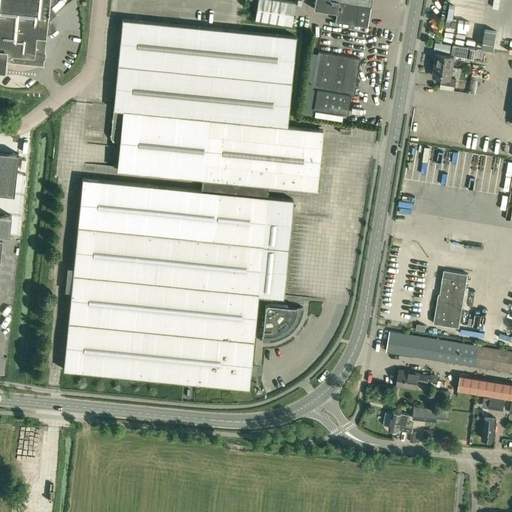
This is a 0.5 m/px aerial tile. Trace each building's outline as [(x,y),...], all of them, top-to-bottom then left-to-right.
[(0,0),(0,71),(3,72),(4,62),(43,66),(47,35),(55,28),(49,21),(56,14),(50,7),(57,0),(0,0)] [(257,0),(255,19),(291,25),(295,2),(283,0),(257,0)] [(314,0),(313,9),(337,13),(335,21),(355,25),(358,5),(369,7),(370,0),(314,0)] [(471,24),(445,20),(442,38),(480,44),(485,13),(474,11),(471,24)] [(488,39),(490,22),(499,23),(500,16),(486,15),(484,39),(488,39)] [(114,99),(288,116),(296,36),(122,19),(114,99)] [(491,49),(511,50),(511,30),(505,30),(504,34),(492,33),(491,49)] [(456,45),(454,55),(455,55),(455,56),(474,59),(476,49),(456,45)] [(318,51),(312,87),(317,88),(314,108),(348,113),(351,94),(355,95),(356,87),(357,87),(358,80),(357,80),(361,58),(318,51)] [(437,52),(435,66),(452,69),(455,56),(455,55),(454,55),(437,52)] [(433,76),(442,77),(451,78),(452,69),(435,66),(433,76)] [(451,78),(442,77),(441,84),(456,87),(457,79),(451,78)] [(82,178),(77,225),(93,226),(194,237),(249,242),(288,246),(293,194),(274,192),(273,197),(268,196),(267,196),(269,184),(317,189),(323,129),(287,126),(288,116),(114,99),(111,136),(114,141),(120,141),(117,169),(202,178),(201,190),(82,178)] [(18,153),(2,152),(0,170),(0,172),(16,174),(18,153)] [(511,164),(438,154),(433,187),(508,197),(507,199),(511,199),(511,164)] [(16,174),(0,172),(0,192),(14,194),(16,174)] [(11,215),(0,213),(0,234),(9,236),(11,215)] [(63,370),(249,388),(258,295),(283,297),(288,246),(249,242),(194,237),(93,226),(77,225),(63,370)] [(459,327),(468,274),(444,270),(440,294),(439,293),(438,299),(434,323),(459,327)] [(480,295),(489,296),(492,279),(469,276),(467,288),(480,290),(480,295)] [(283,338),(285,337),(287,336),(289,334),(292,332),(293,330),(295,328),(296,327),(298,325),(299,323),(300,321),(301,319),(302,316),(302,314),(303,312),(303,310),(304,307),(268,304),(266,306),(262,342),(266,342),(268,342),(271,342),(274,341),(277,340),(280,339),(283,338)] [(485,340),(497,341),(498,331),(486,329),(485,340)] [(387,351),(397,353),(511,372),(511,368),(511,352),(390,332),(387,351)] [(399,369),(397,385),(417,388),(418,381),(427,382),(428,375),(419,373),(399,369)] [(511,381),(461,373),(458,390),(511,399),(511,381)] [(451,391),(440,390),(439,397),(449,399),(451,391)] [(496,410),(503,411),(505,400),(496,398),(491,397),(489,408),(496,410)] [(414,407),(413,418),(437,421),(437,415),(450,417),(450,411),(414,407)] [(405,430),(405,429),(412,431),(414,424),(409,423),(411,415),(393,411),(393,413),(386,411),(383,424),(390,426),(389,428),(398,430),(399,428),(405,430)] [(484,417),(482,438),(494,439),(496,419),(484,417)]
